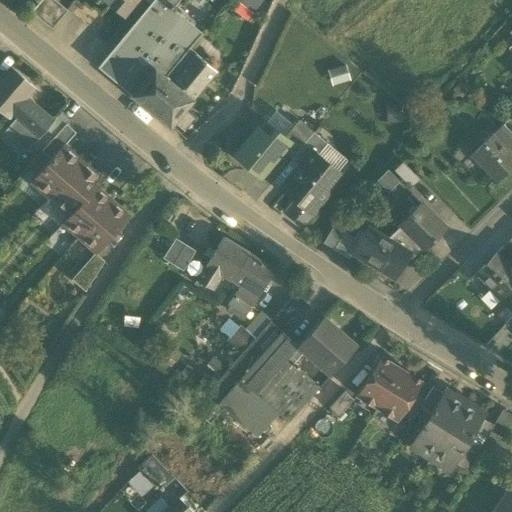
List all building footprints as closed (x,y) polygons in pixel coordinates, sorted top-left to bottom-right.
[(41,0),(31,12),(51,29),(67,10),(54,0),(41,0)] [(153,0),(98,67),(132,96),(154,69),(164,77),(188,48),(201,33),(191,24),(174,10),(175,8),(172,6),(177,0),(153,0)] [(123,18),(124,19),(125,18),(124,17),(138,0),(108,0),(105,3),(123,18)] [(238,0),(232,10),(246,19),(259,0),(238,0)] [(132,96),(169,126),(184,108),(215,71),(188,48),(164,77),(154,69),(132,96)] [(5,131),(27,150),(36,139),(45,129),(52,120),(25,97),(33,88),(10,67),(0,79),(0,109),(7,116),(9,115),(14,120),(5,131)] [(169,126),(180,135),(195,118),(184,108),(169,126)] [(45,129),(54,137),(65,124),(69,120),(60,112),(52,120),(45,129)] [(263,120),(257,128),(268,137),(274,129),(263,120)] [(280,151),(290,159),(312,132),(298,120),(283,137),(289,141),(280,151)] [(75,133),(65,124),(54,137),(41,151),(50,159),(62,145),(63,146),(75,133)] [(491,136),(508,153),(511,149),(511,133),(504,124),(503,125),(491,136)] [(234,155),(256,173),(259,169),(263,173),(280,151),(289,141),(283,137),(274,129),(268,137),(257,128),(234,155)] [(326,143),(312,132),(290,159),(299,167),(312,151),(316,155),(326,143)] [(472,155),(497,179),(511,164),(511,157),(508,153),(491,136),(472,155)] [(31,181),(49,197),(80,161),(63,146),(62,145),(50,159),(31,181)] [(281,188),(310,212),(325,196),(324,187),(336,172),(316,155),(312,151),(299,167),(281,188)] [(49,197),(70,216),(95,187),(101,179),(80,161),(49,197)] [(394,171),(410,188),(419,180),(403,163),(394,171)] [(388,190),(398,179),(385,168),(375,180),(388,190)] [(63,223),(78,236),(110,200),(95,187),(70,216),(63,223)] [(128,216),(110,200),(78,236),(96,252),(128,216)] [(422,249),(423,251),(446,229),(420,203),(398,225),(399,227),(422,249)] [(333,250),(343,232),(333,226),(323,243),(333,250)] [(408,258),(411,260),(422,249),(399,227),(391,235),(410,254),(408,258)] [(377,267),(395,278),(408,258),(410,254),(391,235),(386,240),(366,228),(363,232),(352,252),(366,261),(366,262),(376,269),(377,267)] [(343,232),(333,250),(348,258),(352,252),(363,232),(358,229),(353,238),(343,232)] [(162,258),(172,264),(185,244),(175,238),(162,258)] [(222,275),(231,281),(249,253),(223,238),(206,265),(222,275)] [(195,250),(185,244),(172,264),(182,271),(195,250)] [(71,280),(84,292),(104,261),(95,253),(71,280)] [(274,269),(249,253),(231,281),(239,286),(257,297),(274,269)] [(503,298),(511,288),(511,271),(511,270),(495,255),(477,274),(503,298)] [(200,283),(212,290),(222,275),(206,265),(194,284),(198,286),(200,283)] [(227,310),(243,320),(257,297),(239,286),(227,305),(229,306),(227,310)] [(255,338),(270,321),(271,320),(261,311),(244,329),(255,338)] [(329,375),(356,345),(323,316),(297,345),(297,346),(329,375)] [(229,337),(238,327),(228,319),(221,331),(229,337)] [(227,369),(239,380),(282,332),(270,321),(255,338),(241,354),(227,369)] [(255,338),(244,329),(240,325),(238,327),(229,337),(226,341),(241,354),(255,338)] [(297,345),(282,332),(239,380),(277,413),(287,422),(329,375),(297,346),(297,345)] [(356,395),(376,407),(399,370),(390,365),(392,363),(380,356),(356,395)] [(220,377),(227,369),(213,357),(206,365),(220,377)] [(256,437),(277,413),(239,380),(227,369),(220,377),(206,393),(256,437)] [(408,376),(399,370),(376,407),(397,420),(401,413),(414,393),(421,381),(410,374),(408,376)] [(432,386),(424,399),(420,406),(430,412),(442,392),(432,386)] [(329,408),(337,416),(353,399),(344,391),(329,408)] [(420,450),(430,457),(461,407),(452,401),(454,398),(443,391),(442,392),(430,412),(413,439),(423,445),(420,450)] [(411,420),(420,406),(424,399),(414,393),(401,413),(411,420)] [(464,404),(454,398),(452,401),(461,407),(464,404)] [(464,404),(461,407),(471,413),(473,410),(464,404)] [(471,413),(461,407),(430,457),(441,464),(444,458),(454,465),(455,463),(462,451),(472,436),(482,419),(484,416),(473,410),(471,413)] [(496,420),(511,430),(511,415),(502,410),(496,420)] [(472,436),(482,443),(484,438),(493,425),(482,419),(472,436)] [(482,443),(472,436),(462,451),(472,457),(482,443)] [(420,450),(423,445),(413,439),(410,444),(420,450)] [(455,463),(465,469),(472,457),(462,451),(455,463)] [(139,467),(161,490),(173,478),(170,475),(151,455),(139,467)] [(454,465),(444,458),(441,464),(450,470),(454,465)] [(153,486),(139,471),(127,482),(138,494),(141,497),(153,486)] [(160,497),(168,506),(178,497),(179,498),(186,491),(175,480),(164,490),(158,495),(160,497)] [(511,511),(511,481),(492,511),(511,511)] [(141,497),(138,494),(129,503),(137,511),(147,503),(141,497)] [(161,511),(168,506),(160,497),(143,511),(161,511)] [(192,511),(179,498),(178,497),(168,506),(161,511),(192,511)]
